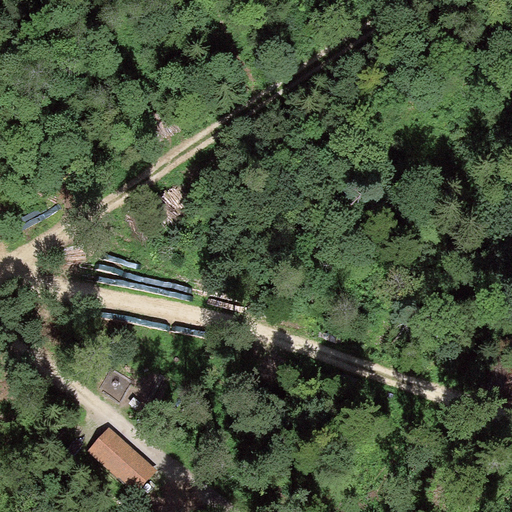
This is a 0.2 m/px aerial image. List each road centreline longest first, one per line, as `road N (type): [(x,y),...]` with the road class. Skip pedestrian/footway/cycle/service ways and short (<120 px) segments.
road 1 (track): [(0,286),(147,306),(482,407)]
road 2 (track): [(401,0),(0,271)]
road 3 (track): [(262,511),(181,466),(5,339),(0,327)]
